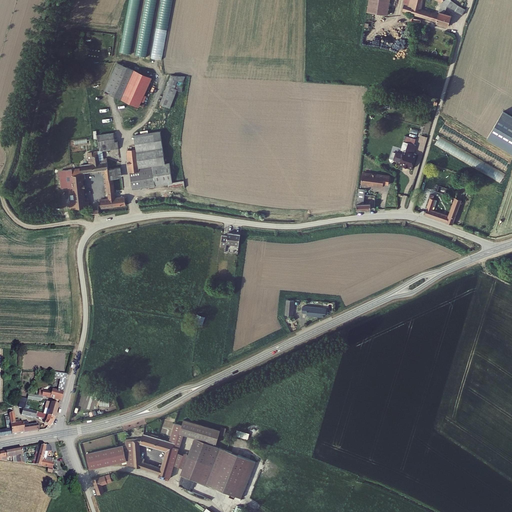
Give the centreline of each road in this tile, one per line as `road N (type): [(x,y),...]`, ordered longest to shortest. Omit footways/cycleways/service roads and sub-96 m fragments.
road 1 (unclassified): [(499,248),(408,216),(270,226),(166,214),(96,227),(81,246),(84,329),(56,434)]
road 2 (track): [(408,216),(466,0)]
road 3 (tertiary): [(383,299),(209,382)]
road 4 (track): [(81,474),(133,470),(210,511)]
road 5 (track): [(104,96),(136,218)]
